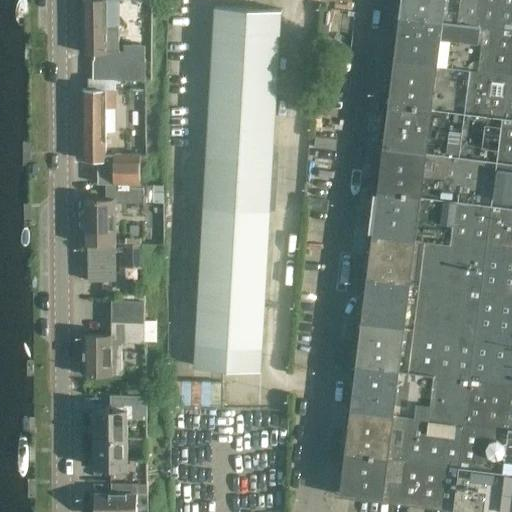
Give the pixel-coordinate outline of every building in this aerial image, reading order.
[(106,51),(106,59),(123,59),(123,51),(119,51),(118,25),(107,25),(106,0),(81,0),(82,51),(106,51)] [(511,0),(396,0),(395,13),(511,27),(511,0)] [(281,9),(214,5),(194,366),(260,370),(281,9)] [(511,38),(511,27),(395,13),(390,56),(508,71),(511,38)] [(508,71),(390,56),(384,100),(502,114),(508,71)] [(106,59),(93,59),(94,78),(114,79),(141,78),(141,58),(123,59),(106,59)] [(511,71),(508,71),(502,114),(511,115),(511,71)] [(114,107),(114,79),(94,78),(88,78),(88,88),(82,88),(82,159),(97,158),(97,179),(137,179),(137,158),(115,158),(115,150),(105,150),(104,107),(114,107)] [(502,114),(384,100),(379,143),(497,158),(502,114)] [(511,115),(502,114),(497,158),(511,159),(511,115)] [(497,158),(379,143),(373,187),(492,202),(497,158)] [(511,159),(497,158),(492,202),(511,204),(511,159)] [(150,182),(150,198),(165,198),(165,182),(150,182)] [(492,202),(373,187),(368,231),(486,246),(492,202)] [(114,198),(81,198),(82,242),(88,242),(88,279),(115,279),(114,198)] [(511,204),(492,202),(486,246),(511,248),(511,204)] [(486,246),(368,231),(362,274),(481,289),(486,246)] [(142,263),(142,235),(125,235),(125,264),(142,263)] [(511,248),(486,246),(481,289),(511,292),(511,248)] [(481,289),(362,274),(357,317),(475,332),(481,289)] [(511,292),(481,289),(475,332),(511,336),(511,292)] [(475,332),(357,317),(346,405),(465,420),(470,376),(475,332)] [(120,373),(120,341),(145,341),(145,319),(111,320),(111,334),(83,334),(83,373),(120,373)] [(511,336),(475,332),(470,376),(511,381),(511,336)] [(511,381),(470,376),(465,420),(511,426),(511,381)] [(94,408),(94,436),(125,437),(125,417),(145,417),(145,393),(109,394),(110,408),(94,408)] [(465,420),(346,405),(340,448),(459,464),(465,420)] [(511,426),(465,420),(459,464),(511,470),(511,426)] [(125,437),(94,436),(94,465),(111,465),(111,479),(146,479),(146,456),(126,456),(125,437)] [(459,464),(340,448),(336,481),(335,493),(454,509),(459,464)] [(511,511),(511,470),(459,464),(454,509),(479,511),(511,511)] [(146,479),(111,479),(111,492),(95,492),(95,511),(137,511),(137,492),(147,492),(146,479)]
